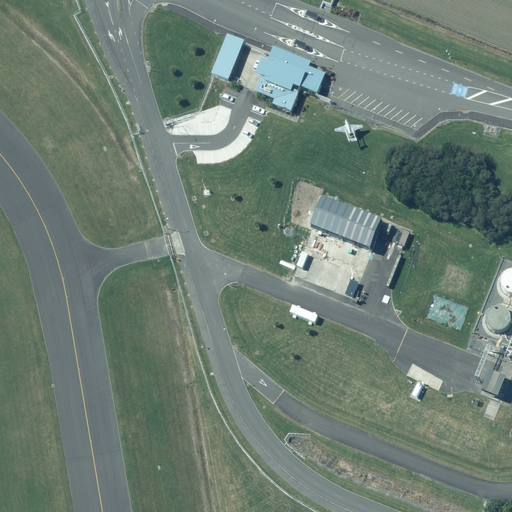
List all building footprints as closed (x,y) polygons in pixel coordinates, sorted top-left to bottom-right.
[(243,43),(226,36),(210,75),(228,82),(243,43)] [(260,79),(254,93),(274,101),(271,106),(290,113),(298,94),(291,91),(292,88),(299,91),(300,89),(317,96),(321,85),(325,75),(309,69),(311,63),(304,60),(273,48),(271,53),(266,64),(260,62),(254,76),(260,79)] [(321,200),(309,229),(370,253),(381,223),(321,200)] [(511,271),(508,272),(505,275),(502,278),(501,281),(501,285),(502,289),(504,293),(507,295),(511,297),(511,296),(511,271)] [(505,309),(500,307),(496,307),(492,309),(488,312),(486,316),(485,320),(486,324),(488,328),(492,331),(495,332),(499,333),(503,332),(507,329),(509,326),(511,323),(511,319),(510,315),(508,311),(505,309)] [(495,400),(502,380),(488,375),(481,395),(495,400)] [(426,389),(419,385),(413,396),(420,400),(426,389)]
